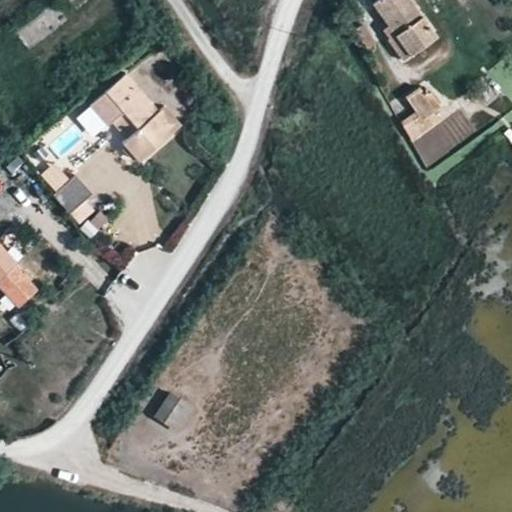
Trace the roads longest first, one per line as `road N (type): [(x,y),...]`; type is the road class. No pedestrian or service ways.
road 1 (track): [(42,443),(76,418),(236,186),(255,117)]
road 2 (track): [(42,443),(214,511)]
road 3 (track): [(173,0),(255,117)]
road 4 (track): [(255,117),(289,0)]
